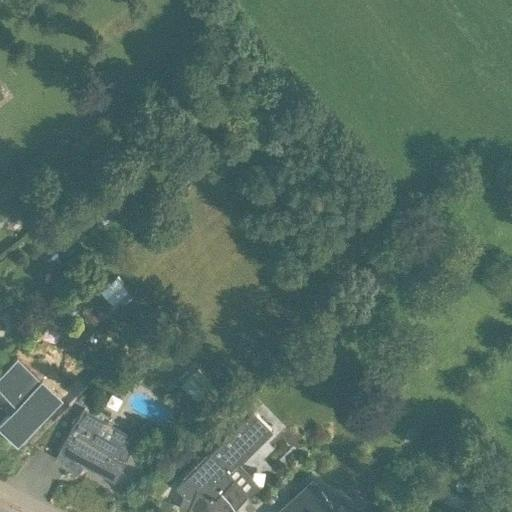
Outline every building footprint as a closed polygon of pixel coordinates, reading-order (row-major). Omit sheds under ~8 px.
[(97,189),(92,183),(82,192),(87,197),(97,189)] [(56,223),(72,209),(63,199),(47,213),(56,223)] [(28,225),(39,215),(29,203),(18,213),(28,225)] [(360,270),(370,280),(387,262),(378,253),(360,270)] [(70,326),(62,316),(55,322),(63,332),(70,326)] [(53,411),(8,367),(7,369),(0,375),(0,389),(17,406),(0,423),(0,425),(19,445),(53,411)] [(198,399),(214,383),(198,368),(183,385),(198,399)] [(123,464),(135,442),(137,439),(85,409),(74,403),(33,444),(56,457),(70,465),(75,457),(114,480),(123,464)] [(198,511),(228,511),(248,493),(230,475),(241,464),(273,431),(253,411),(208,456),(206,453),(182,477),(185,479),(176,488),(184,496),(183,498),(191,501),(188,508),(198,511)] [(339,511),(335,507),(338,505),(314,479),(278,511),(339,511)] [(500,511),(509,503),(495,490),(484,501),(496,511),(500,511)]
